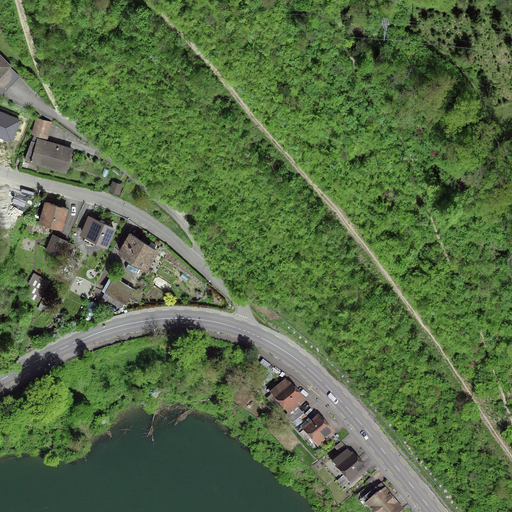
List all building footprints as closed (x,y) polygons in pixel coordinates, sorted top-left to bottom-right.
[(21,120),(0,111),(0,138),(12,143),(21,120)] [(50,123),(36,119),(31,133),(46,137),(50,123)] [(25,158),(65,170),(71,150),(37,139),(36,142),(31,141),(25,158)] [(66,208),(45,202),(39,222),(60,228),(66,208)] [(112,228),(89,217),(81,234),(96,240),(95,242),(104,246),(112,228)] [(155,250),(130,234),(118,251),(140,265),(145,256),(149,259),(155,250)] [(60,255),(66,242),(52,236),(47,249),(60,255)] [(133,290),(112,278),(104,292),(125,304),(133,290)] [(274,399),(287,415),(296,407),(303,401),(289,386),(288,386),(284,381),(270,394),(274,399)] [(296,407),(287,415),(284,417),(291,425),(303,415),(296,407)] [(332,434),(317,417),(302,431),(317,447),(332,434)] [(351,456),(347,451),(332,464),(337,469),(336,469),(350,484),(365,471),(351,456)] [(367,505),(372,511),(399,511),(400,511),(375,481),(355,497),(363,507),(367,505)]
